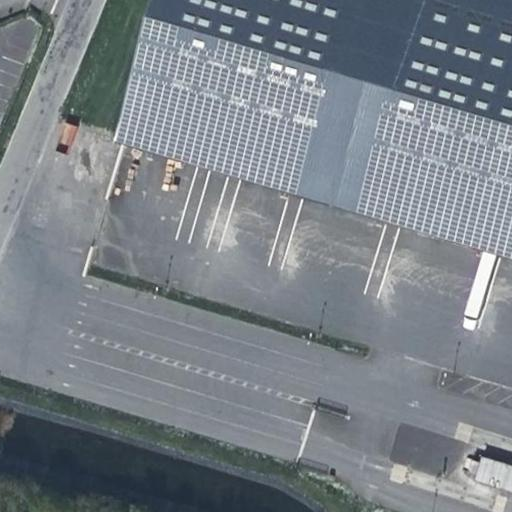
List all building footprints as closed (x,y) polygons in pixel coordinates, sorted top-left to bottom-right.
[(511,0),(158,0),(112,154),(175,172),(210,183),(268,200),(302,210),(364,228),(397,238),(464,258),(498,268),(511,272),(511,0)] [(206,198),(210,183),(175,172),(171,188),(206,198)] [(297,225),(302,210),(268,200),(263,215),(297,225)] [(392,253),(397,238),(364,228),(359,243),(392,253)] [(493,283),(498,268),(464,258),(460,273),(493,283)] [(511,465),(481,456),(473,480),(511,492),(511,465)]
